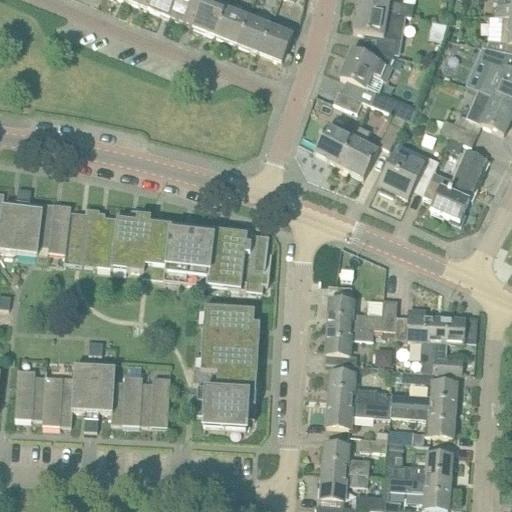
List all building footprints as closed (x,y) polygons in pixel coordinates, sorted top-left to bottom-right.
[(126,0),(125,4),(147,13),(151,0),(126,0)] [(151,0),(147,13),(169,22),(177,0),(151,0)] [(177,0),(169,22),(192,31),(203,3),(204,0),(177,0)] [(192,31),(214,39),(228,3),(221,0),(220,0),(216,8),(203,3),(192,31)] [(358,0),(357,13),(400,20),(400,19),(405,20),(411,21),(413,9),(388,4),(388,0),(358,0)] [(511,0),(497,0),(497,9),(495,9),(495,21),(511,22),(511,0)] [(228,3),(214,39),(236,48),(248,20),(226,12),(229,3),(228,3)] [(357,13),(353,36),(364,38),(363,51),(393,59),(395,43),(401,44),(405,20),(400,19),(400,20),(357,13)] [(270,29),(248,20),(236,48),(258,57),(270,29)] [(511,22),(495,21),(490,21),(488,45),(485,45),(484,52),(511,58),(511,22)] [(293,39),(270,29),(258,57),(282,67),(293,39)] [(394,119),(393,119),(405,124),(411,126),(417,112),(377,96),(382,84),(384,85),(389,72),(388,71),(393,59),(363,51),(363,52),(360,59),(351,55),(340,82),(348,85),(343,97),(361,105),(394,119)] [(511,58),(484,52),(482,65),(489,68),(483,81),(477,95),(511,110),(511,58)] [(470,109),(465,122),(481,129),(485,131),(504,139),(511,119),(511,110),(477,95),(470,109)] [(361,105),(343,97),(338,96),(333,108),(356,117),(361,105)] [(389,154),(405,124),(393,119),(378,148),(389,154)] [(445,123),(439,137),(452,143),(464,148),(465,149),(471,151),(477,138),(461,131),(454,128),(445,123)] [(329,164),(339,169),(353,142),(328,129),(314,157),(329,165),(329,164)] [(353,142),(339,169),(348,174),(348,175),(363,183),(378,155),(364,148),(370,136),(359,130),(353,142)] [(452,143),(447,153),(460,158),(464,148),(452,143)] [(423,200),(424,198),(430,186),(429,185),(430,182),(438,165),(398,148),(379,191),(407,203),(412,192),(424,198),(423,200)] [(430,186),(424,198),(423,200),(434,205),(430,213),(451,222),(450,225),(461,229),(465,220),(462,219),(469,203),(468,203),(486,163),(469,155),(464,153),(448,190),(430,182),(429,185),(430,186)] [(16,205),(23,206),(24,193),(18,193),(16,205)] [(24,193),(23,206),(29,207),(31,194),(24,193)] [(70,218),(70,216),(55,214),(55,209),(42,208),(41,214),(37,250),(48,252),(47,257),(65,259),(70,218)] [(0,254),(17,257),(22,212),(3,210),(0,226),(0,254)] [(36,259),(37,250),(41,214),(22,212),(17,257),(36,259)] [(64,267),(110,272),(116,223),(99,221),(99,214),(86,213),(85,218),(70,216),(70,218),(65,259),(64,267)] [(117,216),(116,223),(110,272),(144,276),(149,233),(150,220),(117,216)] [(143,283),(226,293),(246,295),(247,288),(268,290),(272,260),(266,259),(268,247),(247,245),(247,238),(234,237),(233,243),(214,241),(215,234),(191,231),(190,238),(149,233),(144,276),(143,283)] [(352,274),(341,273),(340,283),(351,284),(352,274)] [(328,330),(385,334),(395,335),(396,321),(397,305),(383,304),(382,320),(352,318),(352,305),(330,303),(328,330)] [(0,312),(8,313),(9,307),(0,305),(0,312)] [(193,376),(192,387),(198,388),(196,420),(202,421),(202,427),(203,427),(246,430),(247,430),(248,424),(254,424),(256,397),(249,397),(250,379),(257,379),(258,363),(251,363),(252,348),(258,348),(259,335),(253,334),(254,314),(229,313),(229,309),(229,308),(209,307),(204,306),(200,373),(193,373),(193,376)] [(424,376),(433,377),(437,323),(425,322),(425,315),(409,314),(409,322),(396,321),(395,335),(394,343),(421,345),(420,367),(422,367),(421,376),(424,376)] [(462,348),(463,339),(464,325),(437,323),(433,377),(460,379),(461,363),(446,362),(447,347),(462,348)] [(331,367),(356,369),(357,360),(349,359),(350,344),(372,345),(373,338),(384,339),(385,334),(328,330),(326,358),(331,359),(331,367)] [(463,339),(462,348),(476,348),(476,340),(463,339)] [(392,354),(375,353),(374,371),(391,372),(392,354)] [(92,416),(94,371),(73,370),(72,388),(70,415),(72,415),(92,416)] [(114,372),(94,371),(92,416),(111,417),(113,386),(114,372)] [(43,424),(45,381),(34,380),(35,375),(17,374),(15,417),(31,418),(30,423),(43,424)] [(421,376),(392,374),(391,386),(424,388),(424,376),(421,376)] [(331,376),(328,403),(390,408),(391,400),(387,399),(387,397),(377,396),(377,394),(351,393),(352,377),(331,376)] [(70,415),(72,388),(62,388),(62,382),(45,381),(43,424),(58,425),(58,430),(71,431),(72,415),(70,415)] [(124,386),(113,386),(111,417),(110,428),(124,429),(124,424),(139,425),(141,388),(141,382),(124,381),(124,386)] [(139,425),(138,430),(152,431),(152,426),(167,426),(166,431),(167,432),(168,412),(170,384),(152,383),(152,388),(147,388),(142,388),(141,388),(139,425)] [(454,415),(456,387),(431,385),(430,400),(427,400),(427,401),(391,399),(391,400),(390,408),(390,411),(454,415)] [(390,411),(390,408),(328,403),(326,431),(348,432),(349,420),(389,423),(390,411)] [(454,415),(390,411),(389,423),(390,423),(390,422),(425,424),(424,440),(452,442),(454,415)] [(388,446),(412,448),(413,435),(389,434),(388,446)] [(388,444),(388,436),(376,435),(376,443),(388,444)] [(361,442),(359,455),(386,457),(387,445),(361,442)] [(412,448),(388,446),(387,460),(411,461),(412,448)] [(323,474),(368,478),(369,465),(345,463),(346,449),(325,447),(323,474)] [(386,482),(449,486),(451,459),(428,457),(427,472),(406,470),(406,473),(387,472),(386,482)] [(367,492),(368,478),(323,474),(320,502),(342,504),(343,490),(367,492)] [(447,511),(449,486),(386,482),(385,501),(384,501),(383,511),(384,511),(388,511),(389,496),(425,498),(423,511),(447,511)] [(383,511),(384,501),(356,499),(355,511),(383,511)]
